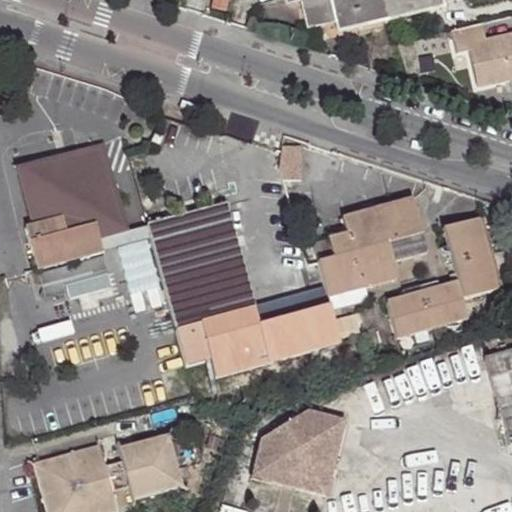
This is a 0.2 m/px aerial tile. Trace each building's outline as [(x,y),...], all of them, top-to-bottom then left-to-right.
[(335,32),(386,21),(380,0),(296,0),(303,24),(325,20),(321,4),(328,3),(331,19),(335,32)] [(380,0),(386,21),(440,8),(437,0),(380,0)] [(325,20),(331,19),(328,3),(321,4),(325,20)] [(462,46),(472,87),(511,78),(511,34),(481,42),(477,21),(446,28),(450,49),(462,46)] [(35,166),(18,171),(34,228),(27,229),(41,274),(106,256),(102,242),(131,233),(106,146),(46,163),(42,154),(32,156),(35,166)] [(281,180),(302,180),(302,148),(280,148),(281,180)] [(313,265),(323,302),(395,281),(390,264),(425,254),(409,199),(338,219),(342,235),(324,240),(328,261),(313,265)] [(219,382),(293,360),(289,321),(262,328),(227,207),(150,228),(154,242),(160,265),(189,369),(213,363),(219,382)] [(454,284),(383,304),(394,341),(465,321),(458,300),(496,289),(475,219),(439,230),(454,284)] [(154,242),(150,228),(131,233),(102,242),(106,256),(135,247),(154,242)] [(154,242),(135,247),(142,270),(160,265),(154,242)] [(111,266),(66,278),(71,295),(116,283),(111,266)] [(66,278),(45,284),(52,309),(73,303),(71,295),(66,278)] [(293,360),(343,346),(338,328),(332,308),(289,321),(293,360)] [(364,321),(338,328),(343,346),(344,350),(369,343),(364,321)] [(511,350),(482,358),(492,397),(494,397),(506,446),(511,444),(511,350)] [(306,412),(258,439),(246,478),(321,498),(343,423),(306,412)] [(98,447),(31,465),(44,511),(116,511),(111,494),(128,490),(131,501),(181,486),(168,436),(117,449),(120,462),(104,467),(98,447)]
